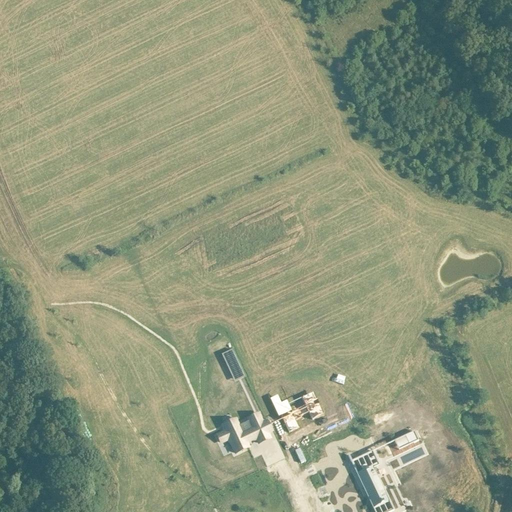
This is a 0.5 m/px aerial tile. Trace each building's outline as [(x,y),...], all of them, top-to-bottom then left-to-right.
[(237,361),(230,364),(235,375),(242,371),(237,361)] [(277,396),(269,399),(278,418),(280,417),(288,434),(300,428),(296,421),(301,418),(301,417),(308,414),(312,421),(325,415),(314,392),(301,398),(304,406),(292,412),(287,401),(281,403),(277,396)] [(225,432),(217,435),(221,443),(229,440),(235,454),(248,448),(246,443),(256,438),(259,444),(270,439),(267,433),(272,431),(268,421),(263,424),(258,415),(247,420),(248,422),(238,426),(237,423),(224,429),(225,432)] [(414,432),(404,436),(409,446),(418,441),(414,432)] [(372,452),(351,462),(357,475),(362,487),(364,486),(368,494),(367,495),(373,507),(372,507),(374,511),(391,511),(393,511),(382,488),(381,489),(376,480),(378,479),(373,469),(379,466),(372,452)]
